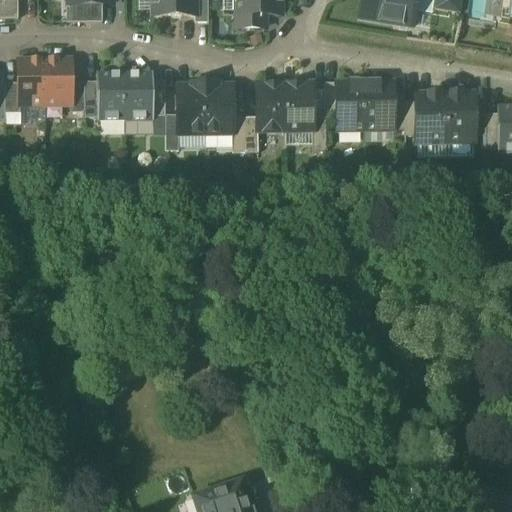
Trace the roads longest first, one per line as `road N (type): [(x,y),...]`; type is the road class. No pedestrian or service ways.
road 1 (residential): [(0,38),(109,41),(233,64),(264,61),(294,44)]
road 2 (residential): [(294,44),(511,81)]
